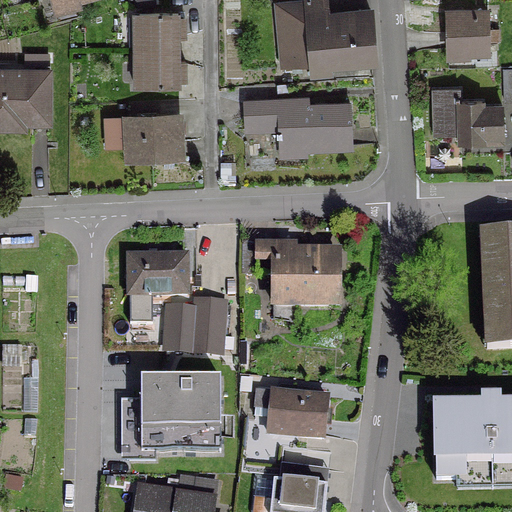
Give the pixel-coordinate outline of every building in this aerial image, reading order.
[(304,0),(304,1),(274,4),(279,67),(309,64),(310,76),(313,75),(312,65),(372,60),(368,11),(365,11),(365,19),(325,22),(323,0),(304,0)] [(175,14),(136,14),(137,50),(176,50),(175,38),(182,38),(182,22),(175,22),(175,14)] [(460,16),(445,16),(445,51),(486,51),(486,42),(495,41),(495,30),(485,30),(485,14),(460,14),(460,16)] [(182,62),(176,62),(176,50),(137,50),(137,86),(176,86),(176,77),(183,77),(182,62)] [(45,64),(45,55),(24,55),(24,64),(45,64)] [(511,70),(501,70),(502,102),(511,101),(511,70)] [(46,71),(0,71),(0,128),(1,128),(1,116),(19,116),(19,122),(46,122),(46,71)] [(432,123),(457,122),(458,143),(487,142),(487,144),(501,143),(500,107),(480,107),(480,102),(458,102),(457,89),(431,90),(432,123)] [(275,137),(277,137),(278,151),(349,148),(347,104),(277,107),(276,100),(242,102),(242,118),(276,117),(277,132),(275,132),(275,137)] [(175,116),(125,118),(127,158),(177,156),(175,116)] [(511,232),(479,235),(484,350),(511,348),(511,232)] [(295,323),(295,305),(337,305),(337,262),(293,262),(293,247),(255,247),(255,275),(271,275),(271,320),(295,323)] [(184,258),(127,258),(127,295),(184,295),(184,258)] [(194,303),(190,353),(219,355),(222,305),(194,303)] [(223,378),(145,379),(145,449),(223,449),(223,378)] [(253,409),(268,410),(266,434),(321,440),(325,399),(270,393),(270,395),(255,394),(253,409)] [(511,404),(496,405),(496,398),(480,398),(480,405),(432,406),(433,481),(455,480),(458,477),(511,475),(511,404)] [(272,511),(321,511),(325,486),(277,480),(272,511)] [(133,511),(210,511),(214,486),(194,483),(193,492),(165,488),(164,494),(137,490),(133,511)]
